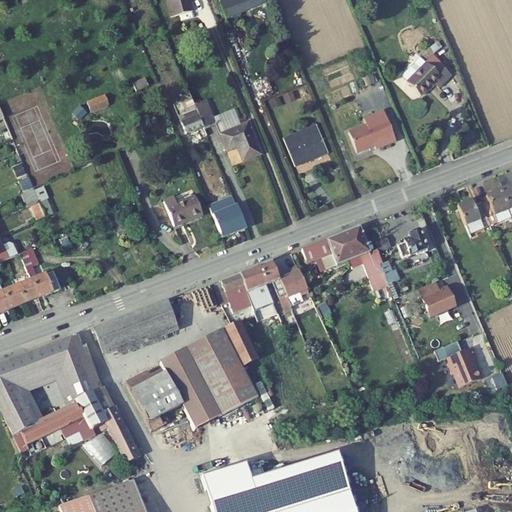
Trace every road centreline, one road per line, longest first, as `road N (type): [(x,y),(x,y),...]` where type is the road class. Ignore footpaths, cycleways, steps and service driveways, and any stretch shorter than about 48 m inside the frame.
road 1 (tertiary): [(0,346),(511,154)]
road 2 (unknown): [(172,511),(98,310)]
